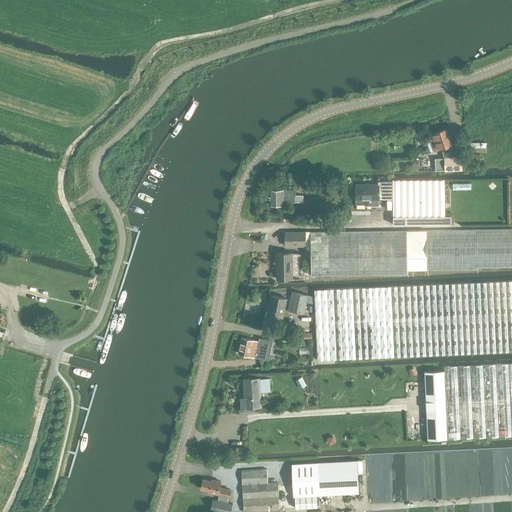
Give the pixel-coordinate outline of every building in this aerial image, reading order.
[(452,157),(450,146),(452,145),(446,129),(435,133),(429,135),(430,137),(424,139),(429,154),(434,152),(435,152),(443,149),(445,159),(435,160),(436,172),(463,170),(462,157),(452,157)] [(470,143),(470,152),(487,152),(487,142),(470,143)] [(418,161),(416,159),(411,159),(409,162),(409,166),(412,168),(416,168),(418,165),(418,161)] [(445,180),(393,180),(393,182),(393,199),(393,225),(452,224),(452,216),(445,216),(445,180)] [(356,185),(356,200),(365,200),(365,206),(379,206),(379,185),(356,185)] [(283,189),(270,190),(271,205),(284,204),(284,202),(295,202),(303,201),(303,195),(295,195),(295,190),(283,191),(283,190),(283,189)] [(423,230),(407,230),(310,231),(310,232),(286,233),(287,246),(311,245),(311,276),(408,274),(407,270),(427,270),(477,269),(477,267),(511,266),(511,228),(477,229),(423,230)] [(278,278),(292,278),(292,254),(278,254),(278,278)] [(294,292),(290,311),(304,314),(306,302),(315,304),(318,360),(458,353),(511,351),(511,280),(455,283),(314,289),(315,296),(294,292)] [(289,314),(290,311),(292,302),(286,301),(287,299),(273,296),(268,318),(282,321),(284,313),(289,314)] [(256,357),(259,343),(243,339),(239,354),(256,357)] [(444,371),(425,371),(427,439),(447,438),(511,435),(511,363),(444,366),(444,371)] [(302,377),(295,380),(300,389),(306,385),(302,377)] [(246,397),(241,397),(241,412),(256,411),(256,406),(261,406),(260,391),(269,391),(270,390),(269,378),(245,380),(246,397)] [(294,500),(356,497),(354,464),(292,468),(294,500)] [(267,469),(241,470),(243,511),(250,511),(279,510),(277,482),(268,483),(267,469)] [(212,481),(205,480),(203,489),(210,491),(210,493),(219,495),(218,501),(214,500),(212,510),(222,511),(230,511),(232,504),(228,503),(231,490),(220,486),(221,482),(213,480),(212,481)]
